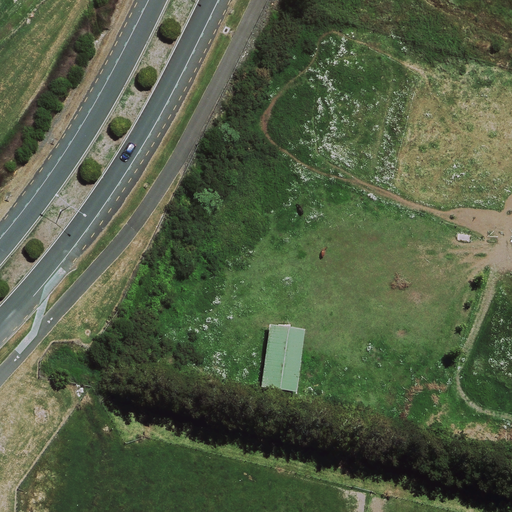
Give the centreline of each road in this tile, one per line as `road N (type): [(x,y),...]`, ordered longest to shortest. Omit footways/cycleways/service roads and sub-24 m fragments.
road 1 (secondary): [(209,0),(93,208),(0,321)]
road 2 (secondary): [(0,251),(67,163),(158,0)]
